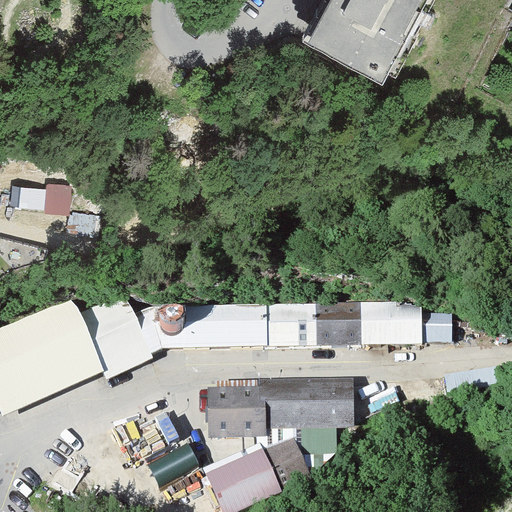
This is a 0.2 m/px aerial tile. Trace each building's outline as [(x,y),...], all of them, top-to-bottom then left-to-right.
[(324,0),(305,37),(382,77),(422,0),(324,0)] [(85,210),(86,181),(61,180),(60,209),(85,210)] [(42,190),(16,186),(12,210),(39,214),(42,190)] [(0,336),(0,411),(4,421),(106,375),(108,382),(152,362),(150,358),(164,353),(423,350),(422,345),(454,345),(453,319),(422,318),(422,308),(130,315),(128,308),(80,324),(73,306),(0,336)] [(452,377),(455,393),(502,385),(499,368),(452,377)] [(267,396),(212,396),(212,439),(264,439),(264,429),(351,428),(350,387),(267,387),(267,396)] [(261,451),(263,456),(272,475),(302,461),(291,437),(261,451)] [(155,460),(167,485),(206,465),(194,440),(155,460)] [(263,456),(209,482),(223,511),(243,511),(281,493),(272,475),(263,456)]
